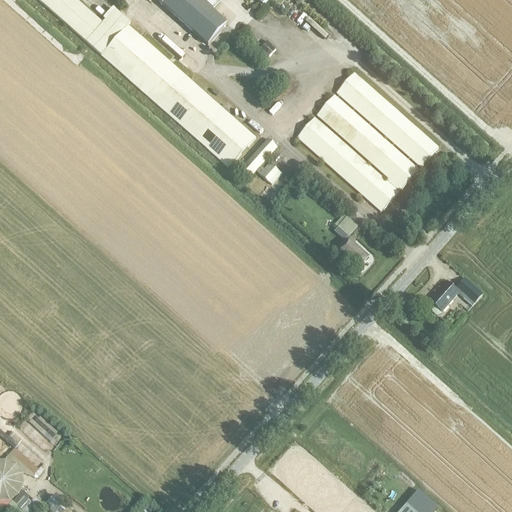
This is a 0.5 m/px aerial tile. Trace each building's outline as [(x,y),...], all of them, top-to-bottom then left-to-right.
[(132,21),(115,7),(103,21),(78,0),(38,0),(101,57),(128,26),(132,21)] [(228,24),(199,0),(156,0),(162,5),(162,6),(208,47),(228,24)] [(220,0),(202,0),(213,9),(220,0)] [(229,169),(256,138),(128,26),(101,57),(229,169)] [(268,57),(273,52),(263,44),(259,49),(268,57)] [(382,213),(439,148),(354,74),(297,138),(382,213)] [(250,179),(266,161),(257,152),(241,170),(250,179)] [(276,154),(272,158),(276,162),(280,158),(276,154)] [(269,184),(279,172),(270,163),(264,170),(261,168),(257,173),(269,184)] [(349,238),(358,227),(347,218),(338,228),(349,238)] [(358,272),(365,264),(367,264),(369,262),(369,260),(370,258),(351,241),(338,254),(358,272)] [(447,284),(446,285),(458,295),(473,308),(483,296),(465,281),(456,292),(447,284)] [(442,313),(458,295),(446,285),(430,303),(442,313)] [(29,423),(53,444),(56,442),(53,439),(58,433),(40,417),(35,422),(32,419),(29,423)] [(0,436),(14,449),(22,440),(13,433),(9,437),(0,430),(0,436)] [(38,478),(45,471),(41,467),(39,470),(15,448),(11,453),(38,478)] [(0,507),(4,510),(12,501),(11,500),(19,495),(24,484),(23,474),(16,465),(6,460),(0,460),(0,507)] [(419,490),(407,504),(415,511),(434,511),(438,507),(419,490)] [(15,511),(35,511),(42,504),(35,498),(31,502),(28,499),(30,497),(23,491),(12,502),(12,501),(8,506),(15,511)] [(49,510),(51,511),(63,511),(69,506),(58,497),(53,495),(47,503),(52,507),(49,510)]
